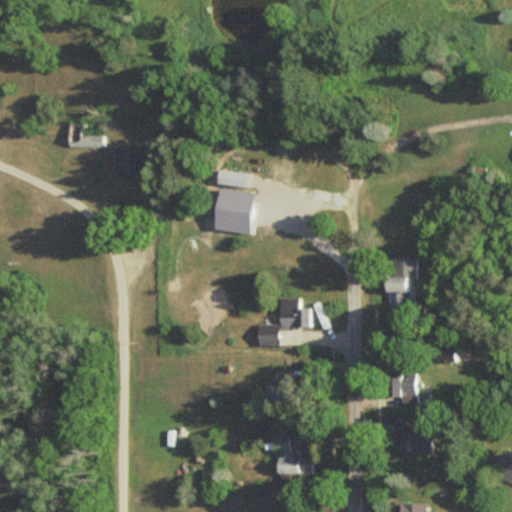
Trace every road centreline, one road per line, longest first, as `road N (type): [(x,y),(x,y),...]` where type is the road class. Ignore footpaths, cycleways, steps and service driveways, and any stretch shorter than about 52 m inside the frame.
road 1 (residential): [(352,511),(355,182)]
road 2 (residential): [(123,511),(120,229)]
